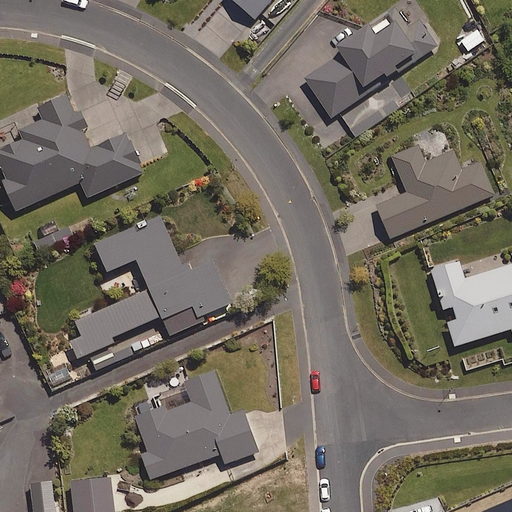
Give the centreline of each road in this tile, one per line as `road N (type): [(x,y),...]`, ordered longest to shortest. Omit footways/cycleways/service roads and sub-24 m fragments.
road 1 (residential): [(0,7),(38,9),(134,40),(179,66),(251,134),(314,256),(335,429)]
road 2 (residential): [(335,429),(511,409)]
